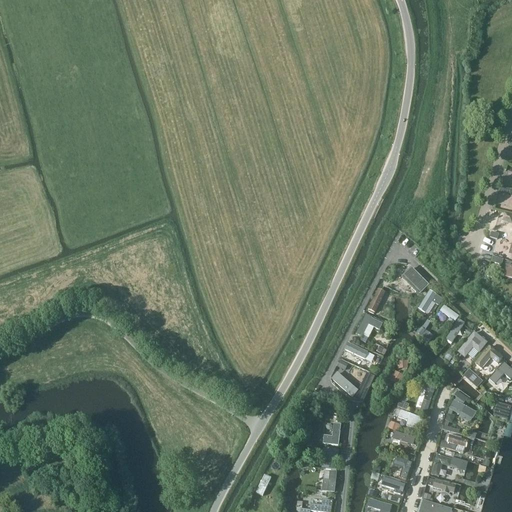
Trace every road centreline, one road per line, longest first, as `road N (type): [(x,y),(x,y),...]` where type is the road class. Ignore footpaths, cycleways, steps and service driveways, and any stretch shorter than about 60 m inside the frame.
road 1 (unclassified): [(213,511),(310,337),(387,173),(411,62),(399,0)]
road 2 (residential): [(469,244),(511,118)]
